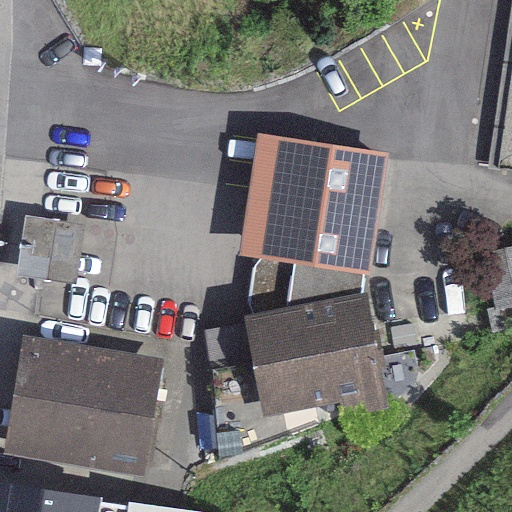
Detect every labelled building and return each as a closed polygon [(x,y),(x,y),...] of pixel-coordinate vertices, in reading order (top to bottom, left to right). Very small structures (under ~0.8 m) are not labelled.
[(511,38),(493,162),(511,164),(511,38)] [(408,160),(284,141),(264,264),(272,280),(264,314),(212,330),(232,439),(282,430),(285,449),(408,427),(385,301),(408,160)] [(87,220),(28,212),(19,272),(79,280),(87,220)] [(178,363),(38,336),(16,450),(155,478),(178,363)] [(213,511),(2,474),(0,484),(0,511),(213,511)]
